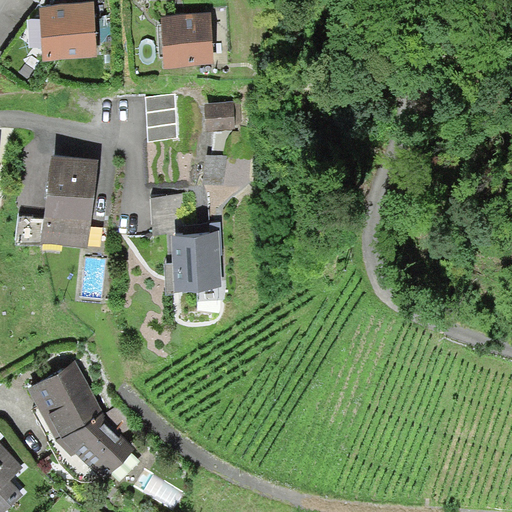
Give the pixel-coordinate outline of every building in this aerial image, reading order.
[(94,2),(39,6),(44,61),(98,57),(94,2)] [(211,12),(161,16),(161,24),(163,57),(164,68),(215,64),(211,12)] [(176,94),(145,96),(147,141),(179,139),(176,94)] [(235,130),(234,124),(242,124),(242,101),(205,103),(206,131),(235,130)] [(45,215),(42,244),(89,249),(98,160),(51,155),(45,215)] [(150,196),(153,235),(170,234),(185,234),(183,194),(150,196)] [(15,244),(42,244),(45,215),(18,215),(15,244)] [(185,234),(170,234),(172,264),(174,291),(223,288),(219,231),(185,234)] [(166,292),(174,291),(172,264),(164,265),(166,292)] [(104,415),(75,360),(28,388),(57,441),(72,456),(76,453),(102,480),(136,448),(104,415)] [(0,443),(0,511),(2,511),(22,494),(10,481),(24,467),(0,443)]
